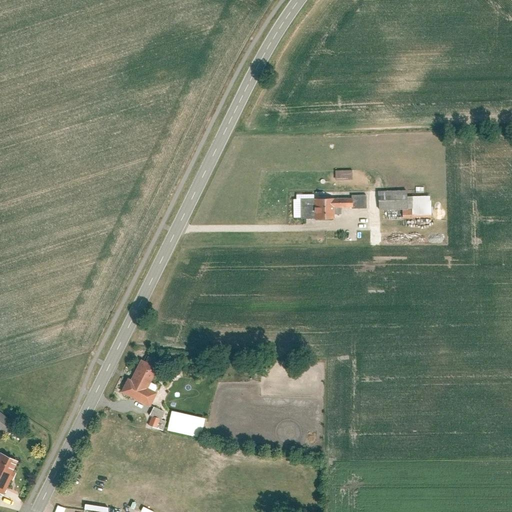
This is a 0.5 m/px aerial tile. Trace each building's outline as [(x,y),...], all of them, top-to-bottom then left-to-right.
[(333,169),(333,179),(350,179),(350,170),(333,169)] [(376,212),(400,210),(401,219),(430,217),(429,196),(403,197),(403,192),(375,194),(376,212)] [(291,195),(291,222),(328,222),(328,209),(363,209),(363,194),(291,195)] [(138,362),(129,380),(123,377),(116,393),(147,407),(155,392),(147,388),(155,370),(138,362)] [(152,407),(148,417),(144,428),(159,433),(162,423),(158,421),(162,410),(152,407)] [(167,410),(163,430),(198,437),(202,417),(167,410)] [(0,413),(0,435),(4,438),(15,424),(0,413)] [(0,454),(0,493),(15,463),(0,454)]
